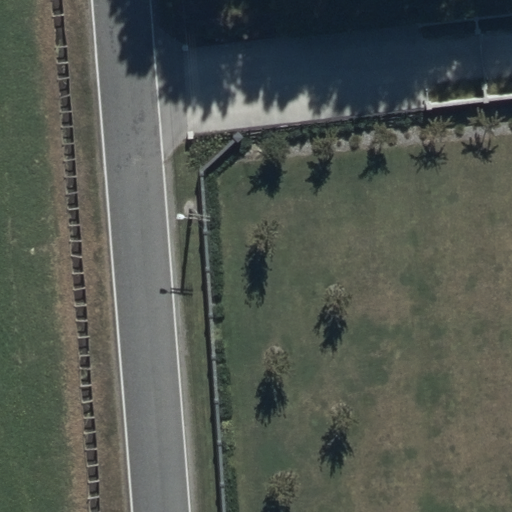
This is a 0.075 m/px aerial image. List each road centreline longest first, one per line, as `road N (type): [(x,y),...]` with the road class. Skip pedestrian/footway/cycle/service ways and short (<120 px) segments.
road 1 (unclassified): [(123,0),(162,511)]
road 2 (unknown): [(131,103),(511,57)]
